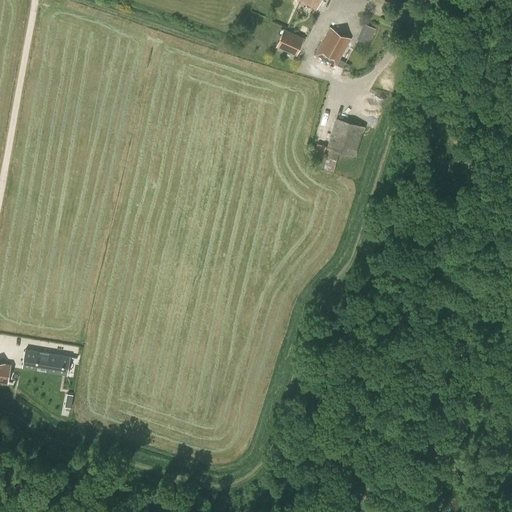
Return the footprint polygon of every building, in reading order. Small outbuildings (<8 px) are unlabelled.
[(300,0),(301,1),(317,8),(320,0),(300,0)] [(286,25),(294,9),(288,7),(284,15),(278,13),(275,19),(286,25)] [(364,23),(356,40),(368,45),(376,28),(364,23)] [(351,39),(331,28),(316,55),(336,66),(351,39)] [(304,37),(284,29),(276,47),(296,55),(304,37)] [(329,149),(324,169),(333,172),(338,153),(355,158),(365,126),(335,118),(326,149),(329,149)] [(26,349),(23,367),(37,369),(37,366),(47,367),(46,371),(58,373),(59,369),(67,370),(69,356),(49,353),(48,359),(39,358),(40,352),(26,349)] [(0,381),(8,383),(9,376),(11,365),(4,364),(0,363),(0,381)]
